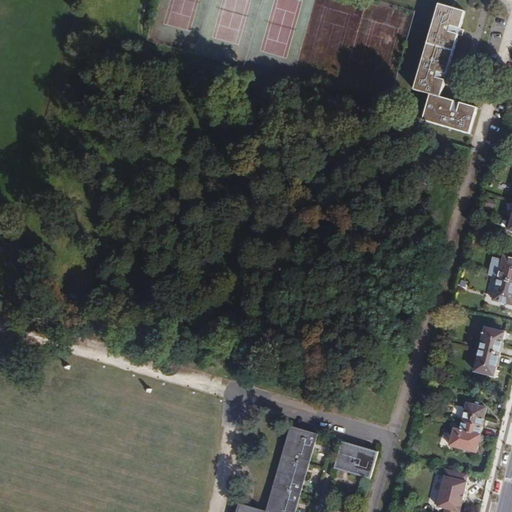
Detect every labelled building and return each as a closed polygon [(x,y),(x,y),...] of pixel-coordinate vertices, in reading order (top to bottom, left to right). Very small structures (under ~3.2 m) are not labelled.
[(465,12),(440,5),(414,90),(431,95),(424,121),(470,134),(477,108),(459,103),(441,97),(446,79),(460,32),(465,12)] [(498,278),(511,281),(511,258),(503,256),(498,278)] [(511,305),(511,281),(498,278),(492,301),(511,305)] [(481,350),(500,355),(506,333),(486,328),(481,350)] [(494,377),(500,355),(481,350),(475,373),(494,377)] [(462,422),(482,427),(487,408),(467,403),(462,422)] [(481,435),(482,427),(462,422),(460,429),(455,428),(450,447),(477,453),(481,435)] [(314,438),(316,434),(294,428),(269,511),(292,511),(298,496),(306,466),(314,438)] [(371,477),(378,454),(342,444),(336,467),(371,477)] [(467,475),(446,471),(437,508),(445,510),(444,511),(459,511),(461,504),(464,503),(466,494),(465,492),(467,483),(465,483),(467,475)]
